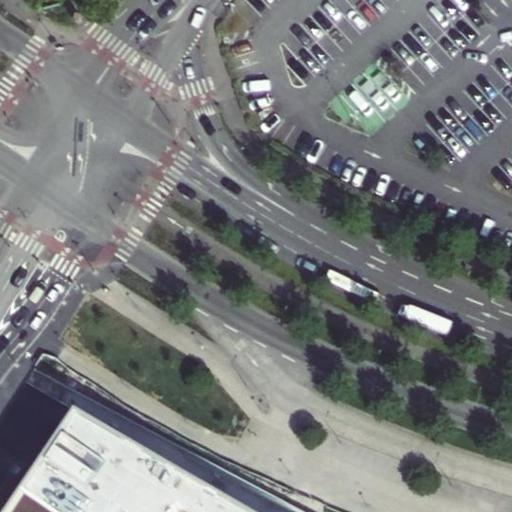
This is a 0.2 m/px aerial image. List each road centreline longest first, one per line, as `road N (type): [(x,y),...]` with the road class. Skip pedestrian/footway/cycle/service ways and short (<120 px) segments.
road 1 (primary): [(69,205),(200,293),(306,350),(511,429)]
road 2 (tertiary): [(511,324),(243,170),(217,143),(197,96),(189,24)]
road 3 (primary): [(511,331),(295,234),(127,122)]
road 4 (secondary): [(0,309),(69,205)]
